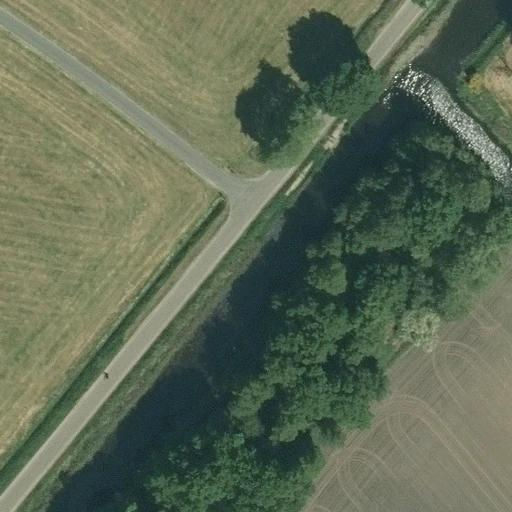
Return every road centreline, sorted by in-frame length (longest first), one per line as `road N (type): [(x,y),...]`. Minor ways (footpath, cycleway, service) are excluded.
road 1 (unclassified): [(3,511),(255,203)]
road 2 (unclassified): [(255,203),(0,17)]
road 3 (unclassified): [(255,203),(421,0)]
